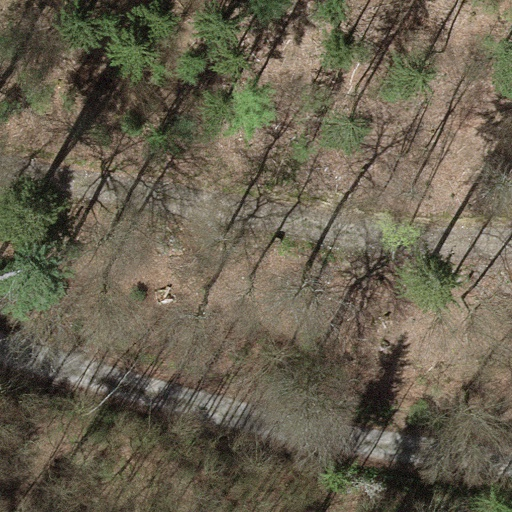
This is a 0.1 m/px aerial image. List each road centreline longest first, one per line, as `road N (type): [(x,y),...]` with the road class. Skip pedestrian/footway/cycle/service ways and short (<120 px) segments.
road 1 (unclassified): [(511,462),(324,436),(0,347)]
road 2 (track): [(0,164),(428,260),(511,247)]
